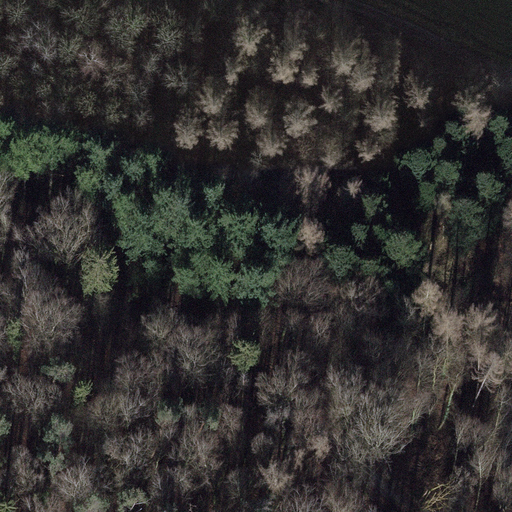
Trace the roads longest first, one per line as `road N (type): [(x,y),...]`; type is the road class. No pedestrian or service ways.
road 1 (track): [(0,237),(325,437),(404,511)]
road 2 (track): [(511,77),(330,0)]
